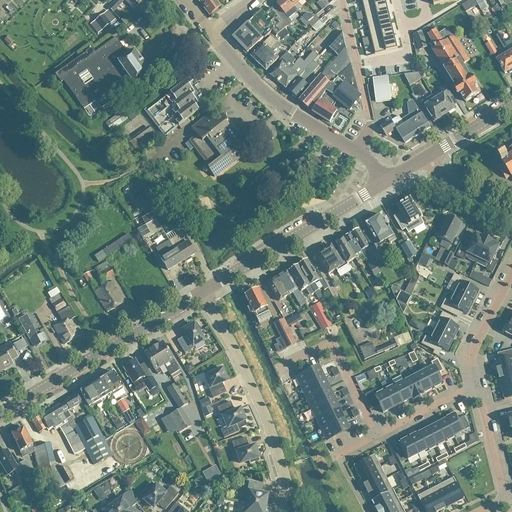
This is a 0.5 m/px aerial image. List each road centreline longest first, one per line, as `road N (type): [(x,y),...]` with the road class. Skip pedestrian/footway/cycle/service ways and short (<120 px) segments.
road 1 (residential): [(282,511),(285,483),(272,434),(200,291)]
road 2 (tertiary): [(0,412),(200,291)]
road 3 (tertiary): [(200,291),(382,182)]
road 4 (unclassified): [(356,152),(260,90),(209,32)]
road 5 (residential): [(375,434),(330,341),(279,366)]
road 6 (residential): [(476,383),(469,356),(511,273)]
